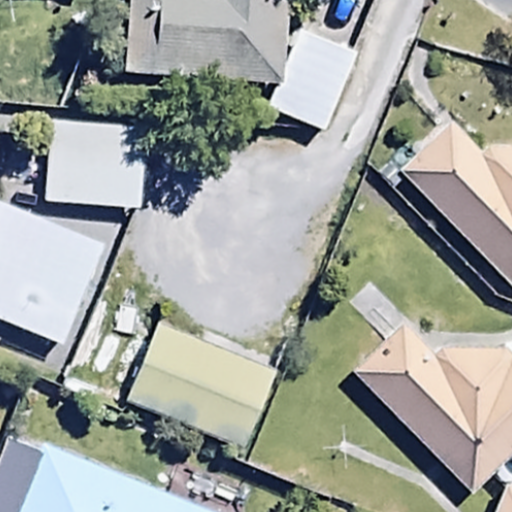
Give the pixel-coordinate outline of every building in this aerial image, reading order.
[(133,0),(130,86),(276,94),(280,0),(133,0)] [(357,66),(299,42),(268,119),(325,143),(357,66)] [(48,127),(43,214),(138,219),(142,132),(48,127)] [(449,132),(396,182),(511,303),(511,157),(490,157),(481,166),(449,132)] [(104,259),(0,216),(0,333),(63,359),(104,259)] [(166,324),(124,412),(241,467),(282,380),(166,324)] [(434,368),(399,333),(345,386),(469,511),(511,468),(511,365),(510,367),(504,361),(442,360),(434,368)] [(192,511),(186,511),(8,439),(0,458),(0,511),(232,511),(241,493),(206,478),(192,511)] [(511,511),(511,499),(507,497),(499,511),(511,511)]
